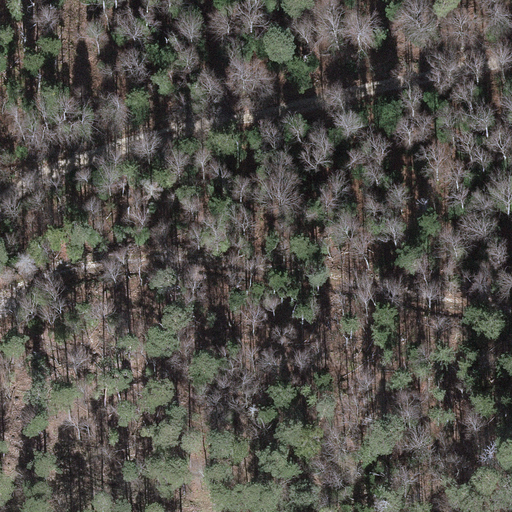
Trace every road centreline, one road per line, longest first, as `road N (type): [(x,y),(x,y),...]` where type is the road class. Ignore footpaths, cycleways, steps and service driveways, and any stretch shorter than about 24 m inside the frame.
road 1 (track): [(0,201),(39,173),(128,142),(511,59)]
road 2 (track): [(511,311),(179,258),(62,269),(0,304)]
